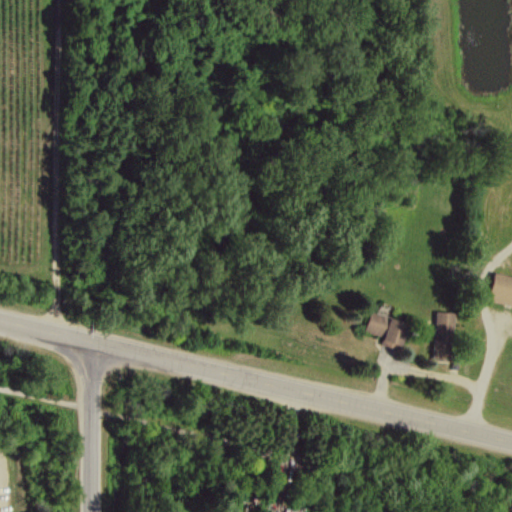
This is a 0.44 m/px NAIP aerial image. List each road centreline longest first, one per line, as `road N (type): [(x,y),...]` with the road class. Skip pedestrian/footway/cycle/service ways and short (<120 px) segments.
road 1 (tertiary): [(511,438),(0,317)]
road 2 (tertiary): [(90,511),(90,339)]
road 3 (residential): [(284,384),(284,511)]
